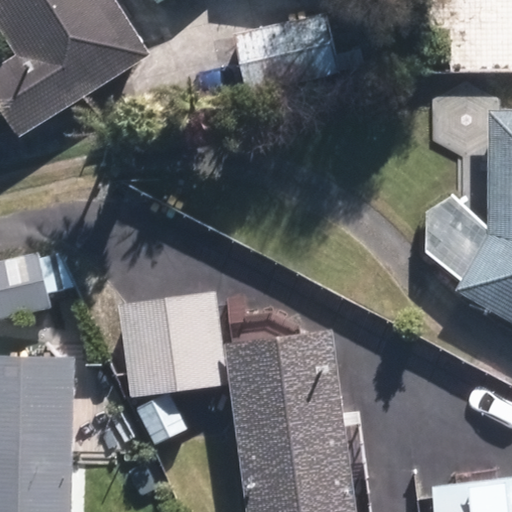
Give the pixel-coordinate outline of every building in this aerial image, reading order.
[(0,82),(29,128),(64,106),(145,56),(109,0),(0,0),(0,3),(35,60),(0,82)] [(326,21),(244,39),(255,88),(337,69),(326,21)] [(497,227),(469,274),(511,299),(511,109),(497,110),(497,227)] [(31,251),(0,260),(0,308),(45,294),(31,251)] [(214,288),(132,298),(141,376),(223,366),(214,288)] [(349,511),(330,332),(247,340),(264,511),(349,511)] [(65,511),(70,353),(0,351),(0,511),(65,511)] [(235,382),(142,391),(147,440),(240,431),(235,382)] [(511,511),(511,472),(446,478),(449,511),(511,511)]
